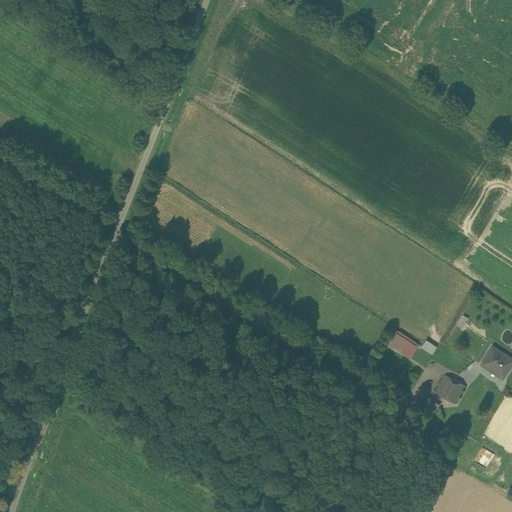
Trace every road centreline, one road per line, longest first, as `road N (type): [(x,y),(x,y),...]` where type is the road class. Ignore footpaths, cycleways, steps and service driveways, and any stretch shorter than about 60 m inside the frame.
road 1 (unclassified): [(206,0),(11,511)]
road 2 (track): [(115,233),(400,416),(455,463),(472,432)]
road 3 (track): [(115,233),(96,210),(0,148)]
